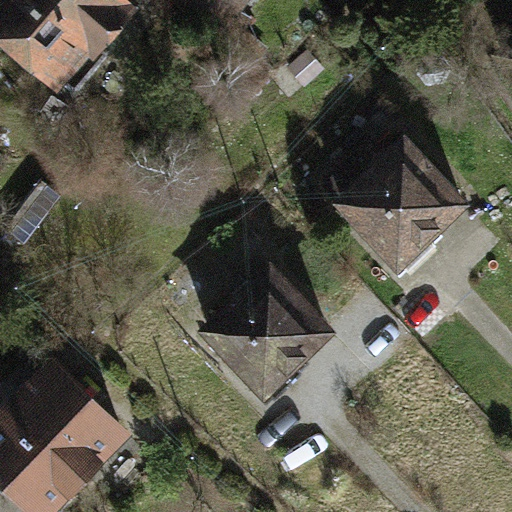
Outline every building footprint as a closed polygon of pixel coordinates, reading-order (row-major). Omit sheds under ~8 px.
[(0,0),(0,22),(56,71),(89,34),(94,38),(126,1),(124,0),(0,0)] [(241,0),(192,0),(223,23),(241,0)] [(511,41),(501,49),(511,63),(511,41)] [(404,137),(342,196),(406,263),(433,237),(426,229),(461,196),(404,137)] [(26,241),(62,192),(43,179),(7,227),(26,241)] [(270,264),(208,325),(272,390),(299,364),(291,357),(326,322),(270,264)] [(0,462),(43,506),(122,427),(53,358),(0,411),(0,462)]
